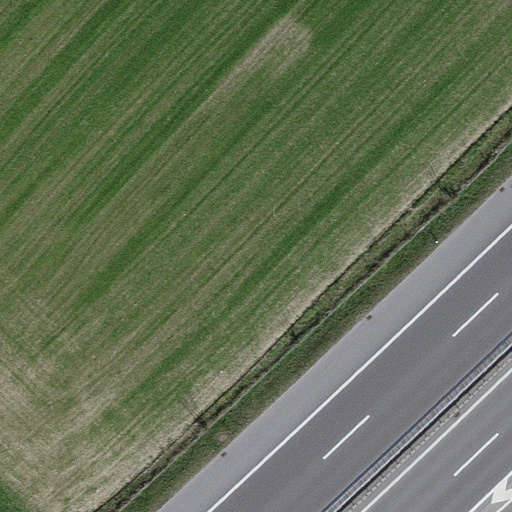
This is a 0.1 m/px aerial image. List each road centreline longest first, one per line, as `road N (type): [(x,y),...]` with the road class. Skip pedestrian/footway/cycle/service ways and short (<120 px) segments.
road 1 (motorway): [(511,278),(263,511)]
road 2 (motorway): [(419,511),(511,423)]
